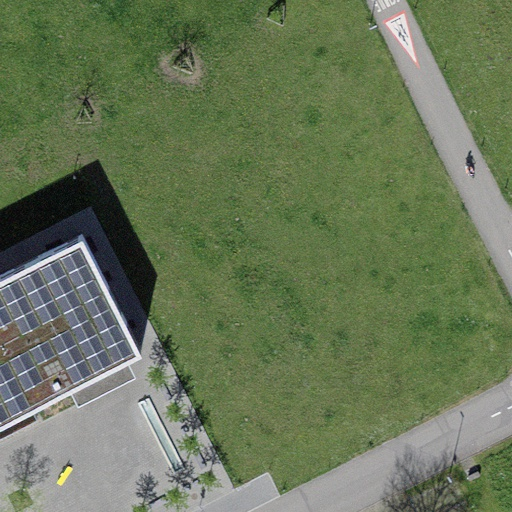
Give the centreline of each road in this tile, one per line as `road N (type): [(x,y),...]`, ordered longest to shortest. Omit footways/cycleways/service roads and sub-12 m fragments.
road 1 (residential): [(391,0),(511,248)]
road 2 (residential): [(305,511),(511,407)]
